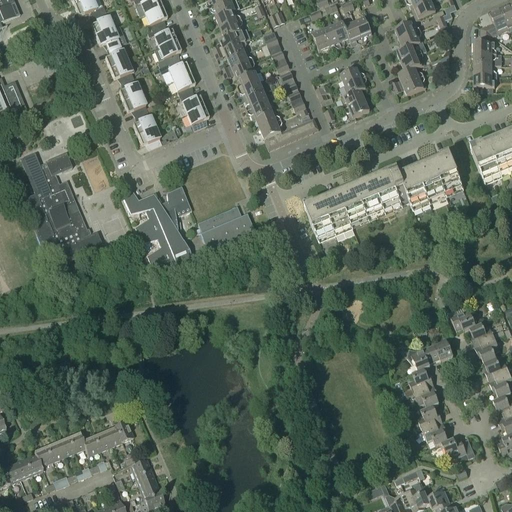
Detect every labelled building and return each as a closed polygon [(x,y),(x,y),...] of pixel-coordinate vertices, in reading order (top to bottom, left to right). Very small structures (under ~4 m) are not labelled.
[(0,0),(0,31),(2,31),(0,26),(0,24),(2,24),(3,25),(19,18),(11,0),(0,0)] [(69,0),(73,9),(91,2),(89,0),(69,0)] [(150,0),(141,0),(134,3),(135,7),(139,5),(144,18),(162,11),(157,0),(151,3),(150,0)] [(209,0),(207,1),(212,12),(231,4),(229,0),(209,0)] [(428,0),(415,0),(407,3),(411,13),(431,5),(428,0)] [(91,2),(73,9),(78,20),(91,15),(93,20),(105,15),(102,9),(95,12),(91,2)] [(231,4),(212,12),(216,21),(235,13),(231,4)] [(431,5),(411,13),(416,23),(435,15),(431,5)] [(335,7),(324,11),(327,17),(337,13),(335,7)] [(511,14),(510,9),(500,13),(508,33),(511,31),(511,14)] [(162,11),(144,18),(149,29),(166,22),(162,11)] [(235,13),(216,21),(220,31),(241,22),(240,20),(237,18),(235,13)] [(493,26),(480,31),(492,39),(508,33),(500,13),(489,18),(493,26)] [(96,26),(90,28),(95,39),(112,32),(105,15),(93,20),(96,26)] [(280,15),(275,17),(279,28),(285,26),(280,15)] [(443,19),(436,21),(438,26),(445,23),(453,20),(451,15),(443,19)] [(275,17),(269,20),(273,30),(279,28),(275,17)] [(364,21),(354,26),(362,45),(372,40),(364,21)] [(220,31),(224,41),(224,42),(239,35),(239,36),(244,34),(241,28),(242,25),(241,22),(220,31)] [(445,23),(438,26),(440,31),(438,32),(441,38),(449,34),(445,23)] [(414,24),(394,32),(399,43),(420,34),(419,31),(416,30),(414,24)] [(343,25),(332,30),(340,49),(350,45),(344,30),(343,25)] [(354,26),(344,30),(350,45),(352,49),(362,45),(354,26)] [(332,30),(323,33),(322,34),(330,51),(329,51),(330,53),(340,49),(332,30)] [(322,31),(311,36),(319,55),(329,51),(330,51),(322,34),(323,33),(322,31)] [(480,47),(473,47),(473,58),(497,58),(497,55),(494,52),(495,47),(492,47),(492,39),(480,31),(480,47)] [(112,32),(95,39),(99,50),(105,48),(107,54),(119,49),(112,32)] [(171,33),(154,41),(158,52),(175,44),(171,33)] [(420,34),(399,43),(402,52),(403,53),(416,47),(416,48),(422,45),(420,40),(421,37),(420,34)] [(224,41),(220,43),(224,53),(246,44),(244,42),(242,41),(239,36),(239,35),(224,42),(224,41)] [(265,45),(276,40),(274,35),(263,39),(265,45)] [(279,46),(276,40),(265,45),(268,51),(279,46)] [(175,44),(158,52),(165,68),(177,63),(174,57),(180,55),(175,44)] [(246,44),(224,53),(228,63),(248,55),(245,50),(247,48),(246,44)] [(402,52),(396,55),(400,66),(422,56),(426,54),(423,45),(422,45),(416,48),(416,47),(403,53),(402,52)] [(279,46),(268,51),(271,58),(281,53),(279,46)] [(109,59),(104,62),(108,72),(129,64),(122,47),(119,49),(107,54),(109,59)] [(144,54),(148,62),(153,60),(150,52),(144,54)] [(248,55),(228,63),(232,74),(254,65),(253,62),(250,60),(248,55)] [(282,55),(271,59),(273,65),(284,60),(282,55)] [(400,66),(404,75),(417,70),(417,71),(424,68),(422,62),(423,60),(422,56),(400,66)] [(449,69),(449,58),(440,61),(444,71),(449,69)] [(497,58),(473,58),(473,69),(494,69),(494,63),(497,61),(497,58)] [(284,60),(273,65),(276,70),(287,66),(284,60)] [(177,63),(165,68),(172,85),(189,77),(185,67),(179,69),(177,63)] [(130,64),(129,64),(108,72),(113,83),(119,81),(121,87),(133,82),(130,76),(133,74),(133,67),(132,65),(130,64)] [(254,65),(232,74),(236,84),(256,75),(254,70),(255,68),(254,65)] [(353,73),(340,78),(344,89),(364,81),(357,65),(351,68),(353,73)] [(287,66),(276,70),(278,76),(289,71),(287,66)] [(494,69),(473,69),(473,80),(497,80),(497,76),(494,74),(494,69)] [(404,75),(398,77),(402,88),(423,79),(422,76),(419,75),(417,71),(417,70),(404,75)] [(290,74),(279,79),(282,85),(293,80),(290,74)] [(256,75),(236,84),(241,93),(260,85),(256,75)] [(189,77),(172,85),(179,101),(191,96),(188,91),(194,88),(189,77)] [(423,79),(402,88),(407,98),(426,90),(423,85),(425,82),(423,79)] [(0,80),(0,127),(8,124),(11,130),(30,122),(14,84),(3,88),(0,80)] [(293,80),(282,85),(284,90),(295,86),(293,80)] [(366,80),(364,81),(344,89),(348,98),(348,99),(361,94),(368,91),(365,84),(367,83),(366,80)] [(497,80),(473,80),(473,91),(494,91),(494,85),(497,83),(497,80)] [(123,93),(118,95),(122,106),(140,98),(133,82),(121,87),(123,93)] [(260,85),(241,93),(245,103),(264,95),(260,85)] [(295,86),(284,90),(286,96),(297,91),(295,86)] [(327,88),(315,93),(318,100),(326,97),(330,95),(327,88)] [(299,94),(288,99),(290,104),(301,100),(299,94)] [(348,98),(342,101),(344,107),(343,110),(344,113),(365,104),(361,94),(348,99),(348,98)] [(264,95),(245,103),(249,113),(268,105),(264,95)] [(191,96),(179,101),(186,118),(203,111),(199,100),(193,102),(191,96)] [(328,102),(326,97),(318,100),(320,105),(328,102)] [(140,98),(122,106),(127,116),(132,114),(135,120),(147,115),(140,98)] [(301,100),(290,104),(292,110),(303,105),(301,100)] [(365,104),(344,113),(345,116),(348,117),(350,122),(370,114),(365,104)] [(268,105),(249,113),(253,124),(256,123),(255,122),(272,115),(268,105)] [(303,105),(292,110),(295,115),(306,111),(303,105)] [(203,111),(186,118),(193,135),(205,130),(202,124),(208,121),(203,111)] [(275,114),(272,115),(255,122),(256,123),(260,132),(281,123),(280,120),(277,119),(275,114)] [(137,126),(132,128),(136,139),(154,132),(147,115),(135,120),(137,126)] [(177,117),(180,126),(185,125),(182,115),(177,117)] [(314,122),(308,124),(313,135),(318,132),(314,122)] [(281,123),(260,132),(264,143),(270,140),(275,138),(281,136),(283,135),(283,134),(281,129),(283,126),(281,123)] [(308,124),(303,126),(307,137),(313,135),(308,124)] [(303,126),(297,129),(302,139),(307,137),(303,126)] [(297,129),(292,131),(296,142),(302,139),(297,129)] [(292,131),(286,133),(291,144),(296,142),(292,131)] [(154,132),(136,139),(141,150),(146,147),(149,153),(161,148),(154,132)] [(283,135),(281,136),(285,146),(291,144),(286,133),(283,134),(283,135)] [(489,135),(478,140),(480,145),(483,146),(490,142),(491,140),(489,135)] [(281,136),(275,138),(280,149),(285,146),(281,136)] [(275,138),(270,140),(274,151),(280,149),(275,138)] [(270,140),(264,143),(268,153),(274,151),(270,140)] [(511,158),(506,144),(489,151),(501,178),(511,173),(511,158)] [(489,151),(472,158),(483,186),(501,178),(489,151)] [(34,156),(19,162),(19,163),(20,163),(35,197),(21,203),(22,203),(43,253),(42,253),(42,254),(54,249),(55,253),(50,255),(56,270),(57,269),(57,268),(101,250),(101,251),(102,250),(96,236),(88,239),(88,237),(90,236),(88,232),(86,233),(72,200),(70,201),(63,185),(58,187),(54,178),(71,170),(65,156),(65,157),(45,165),(45,164),(44,165),(45,166),(39,168),(34,156)] [(435,157),(424,161),(426,166),(428,167),(436,164),(437,162),(435,157)] [(451,163),(442,167),(454,194),(462,191),(451,163)] [(383,172),(377,175),(393,212),(401,209),(390,181),(399,178),(394,168),(391,166),(384,169),(383,172)] [(442,167),(434,171),(445,198),(454,194),(442,167)] [(434,171),(426,174),(437,201),(445,198),(434,171)] [(426,174),(417,178),(429,205),(437,201),(426,174)] [(371,177),(370,180),(373,188),(384,216),(393,212),(377,175),(371,177)] [(399,178),(390,181),(401,209),(409,205),(401,185),(401,184),(399,178)] [(417,178),(409,181),(420,208),(429,205),(417,178)] [(401,184),(401,185),(409,205),(412,212),(420,208),(409,181),(401,184)] [(373,188),(365,192),(376,219),(384,216),(373,188)] [(132,194),(121,199),(129,218),(145,214),(148,222),(135,230),(141,246),(157,243),(160,250),(147,259),(153,275),(169,271),(170,275),(193,266),(180,233),(178,219),(191,214),(181,190),(166,197),(167,207),(160,210),(153,198),(138,204),(132,194)] [(365,192),(356,195),(368,223),(376,219),(365,192)] [(324,195),(313,200),(315,205),(317,206),(325,202),(326,200),(324,195)] [(356,195),(348,199),(360,226),(368,223),(356,195)] [(500,203),(497,197),(491,200),(494,206),(500,203)] [(348,199),(340,202),(351,230),(360,226),(348,199)] [(340,202),(331,206),(343,233),(351,230),(340,202)] [(331,206),(323,209),(334,237),(343,233),(331,206)] [(236,209),(197,226),(201,236),(199,236),(207,254),(254,234),(246,217),(240,219),(236,209)] [(323,209),(315,213),(326,240),(334,237),(323,209)] [(315,213),(306,217),(317,244),(326,240),(315,213)] [(274,265),(268,268),(270,274),(277,271),(274,265)] [(468,312),(450,320),(456,335),(462,332),(463,335),(469,333),(469,332),(476,330),(475,329),(468,312)] [(476,330),(469,332),(469,333),(474,343),(472,344),(474,351),(494,342),(494,341),(504,337),(502,332),(492,337),(489,330),(484,333),(481,327),(475,329),(476,330)] [(446,342),(428,349),(434,364),(440,362),(441,365),(453,360),(446,342)] [(494,342),(474,351),(477,357),(479,356),(484,367),(496,362),(494,356),(499,354),(494,342)] [(408,353),(406,361),(412,368),(414,366),(418,374),(424,372),(430,369),(429,366),(434,364),(428,349),(417,354),(408,353)] [(496,362),(484,367),(489,379),(486,379),(489,386),(509,377),(504,365),(498,368),(496,362)] [(414,382),(408,385),(413,397),(433,388),(431,382),(429,383),(424,372),(418,374),(412,377),(414,382)] [(511,383),(509,377),(489,386),(491,391),(494,390),(498,402),(505,399),(511,397),(508,391),(511,389),(511,383)] [(433,388),(413,397),(418,409),(424,407),(426,412),(433,409),(439,407),(434,395),(436,394),(433,388)] [(498,402),(493,404),(497,416),(495,417),(498,423),(511,416),(511,403),(507,405),(505,399),(498,402)] [(423,420),(417,422),(422,434),(443,426),(440,419),(438,420),(433,409),(426,412),(421,414),(423,420)] [(511,416),(498,423),(500,429),(503,428),(507,439),(508,439),(511,437),(511,416)] [(126,425),(115,429),(121,445),(133,440),(126,425)] [(443,426),(422,434),(427,446),(433,444),(435,449),(441,447),(448,444),(447,443),(443,432),(445,431),(443,426)] [(115,429),(104,434),(110,450),(121,445),(115,429)] [(104,434),(93,439),(99,454),(110,450),(104,434)] [(79,435),(67,440),(74,456),(84,451),(85,451),(81,443),(82,443),(79,435)] [(503,444),(497,447),(503,462),(511,458),(511,437),(508,439),(507,439),(501,442),(503,444)] [(82,443),(81,443),(85,451),(84,451),(87,459),(99,454),(93,439),(82,443)] [(67,440),(56,444),(62,460),(74,456),(67,440)] [(441,447),(449,464),(467,457),(460,441),(455,444),(453,441),(447,443),(448,444),(441,447)] [(56,444),(45,449),(51,465),(62,460),(56,444)] [(45,449),(33,454),(35,458),(40,470),(41,469),(51,465),(45,449)] [(35,458),(24,462),(31,478),(43,473),(41,469),(40,470),(35,458)] [(24,462),(13,467),(20,483),(31,478),(24,462)] [(146,463),(130,470),(134,481),(150,474),(146,463)] [(13,467),(2,471),(9,488),(20,483),(13,467)] [(2,471),(0,472),(0,491),(9,488),(2,471)] [(421,472),(416,474),(420,482),(425,480),(421,472)] [(464,473),(456,476),(459,481),(466,478),(464,473)] [(150,474),(134,481),(139,492),(155,486),(150,474)] [(155,486),(139,492),(144,503),(160,497),(155,486)] [(417,491),(405,496),(411,511),(418,511),(429,507),(430,507),(427,501),(428,501),(421,486),(415,488),(417,491)] [(451,508),(450,506),(445,493),(428,501),(427,501),(430,507),(429,507),(431,511),(449,511),(452,511),(451,508)] [(389,498),(385,499),(389,510),(390,511),(411,511),(405,496),(395,501),(389,498)] [(160,497),(144,503),(147,511),(155,511),(165,508),(160,497)]
